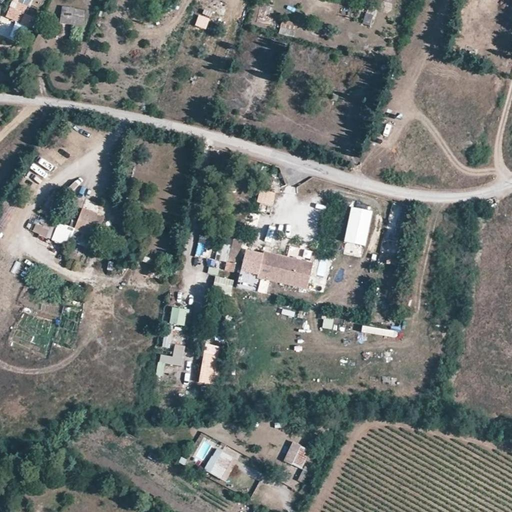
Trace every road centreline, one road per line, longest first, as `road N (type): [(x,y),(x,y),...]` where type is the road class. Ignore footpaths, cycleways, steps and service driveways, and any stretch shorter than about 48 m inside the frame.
road 1 (unclassified): [(0,97),(145,120),(394,190),(458,197),(511,182)]
road 2 (unknown): [(134,118),(130,134),(83,148),(28,207),(23,223),(28,241),(55,266),(102,280)]
